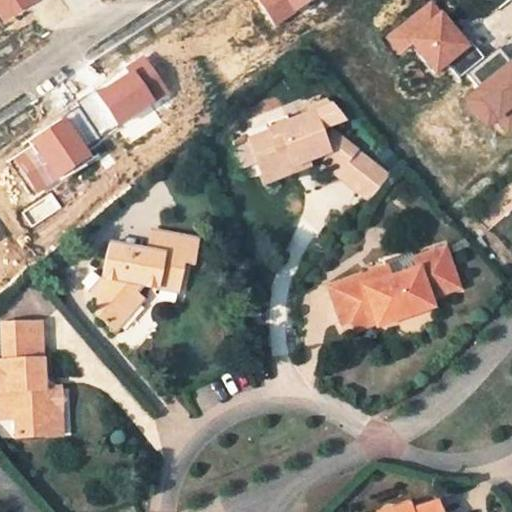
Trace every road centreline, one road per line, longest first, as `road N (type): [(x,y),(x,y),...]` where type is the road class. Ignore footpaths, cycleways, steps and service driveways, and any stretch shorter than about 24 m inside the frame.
road 1 (residential): [(170,511),(186,435),(224,412),(276,405),(326,414),(385,447)]
road 2 (residential): [(511,311),(385,447)]
road 3 (residential): [(0,98),(150,0)]
road 4 (unknown): [(186,435),(143,412),(56,334)]
road 5 (residential): [(223,511),(353,461)]
road 6 (residential): [(385,447),(438,465),(511,461)]
